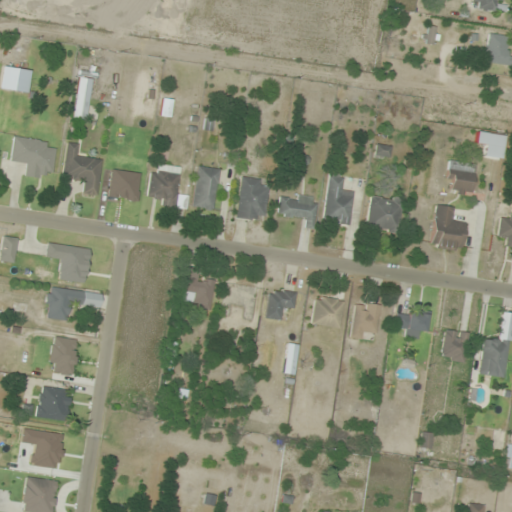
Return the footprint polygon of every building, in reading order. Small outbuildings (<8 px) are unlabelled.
[(472,0),(472,9),(499,10),(499,0),(472,0)] [(435,28),(428,26),(425,42),(432,43),(435,28)] [(486,63),(506,64),(507,35),(487,35),(486,63)] [(91,79),(77,77),(74,118),(87,120),(91,79)] [(485,145),(483,157),(500,160),(504,136),(478,131),(475,144),(485,145)] [(47,140),(13,136),(9,163),(26,166),(25,177),(43,179),(44,171),(53,172),(56,151),(46,149),(47,140)] [(79,195),(96,197),(102,159),(76,155),(78,144),(65,142),(60,179),(81,183),(79,195)] [(471,196),(475,164),(448,160),(445,181),(452,182),(451,193),(471,196)] [(190,207),(213,210),(219,169),(197,166),(190,207)] [(147,201),(176,203),(179,173),(149,170),(147,201)] [(323,223),(350,226),(353,190),(343,190),(344,174),(327,172),(323,223)] [(235,219),(255,221),(256,213),(265,215),(268,187),(260,186),(261,179),(240,177),(235,219)] [(313,229),(318,199),(280,192),(276,214),(304,218),(303,227),(313,229)] [(370,195),(367,229),(399,232),(402,198),(370,195)] [(464,221),(454,220),(456,207),(434,205),(430,247),(461,250),(464,221)] [(511,252),(511,260),(511,215),(500,214),(496,241),(511,243),(511,252)] [(0,243),(0,262),(14,264),(17,238),(1,236),(0,243)] [(89,248),(46,243),(44,260),(61,262),(58,280),(84,284),(89,248)] [(191,297),(191,309),(211,309),(212,280),(182,279),(181,296),(191,297)] [(67,320),(68,303),(99,306),(100,293),(47,287),(44,318),(67,320)] [(293,311),(295,292),(267,289),(264,319),(282,320),(283,310),(293,311)] [(339,329),(343,301),(315,296),(310,325),(339,329)] [(365,339),(365,332),(378,332),(378,304),(353,304),(353,339),(365,339)] [(405,338),(421,339),(421,332),(427,332),(427,314),(396,313),(395,328),(405,328),(405,338)] [(466,332),(442,331),(441,360),(464,361),(466,332)] [(482,337),(478,374),(503,377),(507,339),(482,337)] [(36,419),(67,421),(69,390),(39,387),(36,419)] [(21,511),(53,511),(56,479),(24,476),(21,511)] [(482,511),(483,505),(468,503),(466,511),(482,511)]
